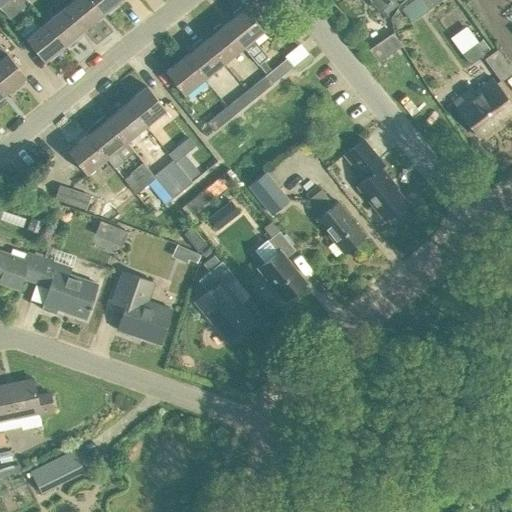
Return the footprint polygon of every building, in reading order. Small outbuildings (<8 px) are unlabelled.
[(91,0),(72,0),(65,6),(83,30),(103,14),(91,0)] [(91,0),(103,14),(120,0),(91,0)] [(371,0),(383,15),(398,4),(394,0),(371,0)] [(420,0),(427,9),(439,0),(420,0)] [(65,6),(45,22),(64,45),(66,44),(69,45),(75,40),(74,37),(83,30),(65,6)] [(235,15),(224,23),(243,47),(244,47),(257,64),(266,58),(252,40),(263,31),(245,7),(242,9),(241,7),(234,12),(235,15)] [(64,45),(45,22),(25,38),(44,62),(64,45)] [(224,23),(205,39),(224,63),(243,47),(224,23)] [(390,34),(369,49),(377,62),(378,62),(399,47),(402,46),(395,36),(393,33),(390,34)] [(204,79),(224,63),(205,39),(185,55),(204,79)] [(489,49),(482,40),(462,54),(469,65),(485,54),(483,53),(489,49)] [(500,81),(511,72),(511,71),(497,50),(484,59),(500,81)] [(0,58),(0,86),(5,93),(26,77),(7,53),(0,58)] [(204,79),(185,55),(165,71),(184,95),(204,79)] [(265,76),(272,84),(292,68),(285,60),(265,76)] [(247,91),(254,99),(272,84),(265,76),(247,91)] [(511,105),(492,78),(474,92),(471,88),(452,101),(454,103),(453,104),(479,137),(511,113),(511,105)] [(127,102),(145,126),(166,110),(147,86),(127,102)] [(228,107),(235,115),(254,99),(247,91),(228,107)] [(127,102),(107,118),(126,142),(145,126),(127,102)] [(235,115),(228,107),(205,124),(213,133),(235,115)] [(107,118),(87,134),(106,158),(107,157),(114,166),(123,159),(116,150),(126,142),(107,118)] [(106,158),(87,134),(67,150),(86,174),(106,158)] [(385,164),(364,138),(345,154),(365,179),(356,186),(384,220),(387,217),(391,221),(402,212),(398,208),(406,201),(390,182),(392,181),(381,168),(385,164)] [(168,154),(175,163),(194,147),(187,139),(168,154)] [(190,162),(181,169),(190,180),(199,173),(190,162)] [(152,176),(154,179),(171,199),(183,189),(164,166),(152,176)] [(129,185),(137,194),(148,184),(154,179),(152,176),(148,171),(129,185)] [(265,174),(246,188),(270,217),(288,202),(265,174)] [(154,179),(148,184),(165,204),(171,199),(154,179)] [(58,185),(54,199),(85,209),(89,195),(58,185)] [(204,187),(186,202),(193,211),(212,196),(204,187)] [(333,204),(321,189),(307,200),(319,216),(315,219),(343,253),(365,235),(337,202),(333,204)] [(214,212),(207,218),(217,230),(224,224),(214,212)] [(26,229),(39,233),(44,219),(31,215),(26,229)] [(271,221),(263,228),(271,237),(279,231),(271,221)] [(114,227),(109,241),(121,246),(127,231),(114,227)] [(197,251),(206,244),(192,227),(183,233),(197,251)] [(294,250),(279,231),(271,237),(266,241),(276,253),(257,268),(284,301),(306,283),(285,258),(294,250)] [(22,278),(35,282),(43,258),(26,252),(24,259),(0,250),(0,282),(18,289),(22,278)] [(191,252),(188,259),(196,263),(199,256),(191,252)] [(210,270),(221,261),(215,253),(204,263),(210,270)] [(43,258),(35,282),(49,287),(41,309),(55,314),(57,308),(85,318),(97,284),(69,274),(71,268),(43,258)] [(221,261),(210,270),(198,280),(207,291),(195,301),(230,345),(256,323),(226,286),(236,279),(221,261)] [(154,282),(122,271),(109,308),(123,311),(117,329),(159,344),(171,309),(147,301),(154,282)] [(0,420),(38,413),(39,415),(53,413),(49,393),(36,396),(32,378),(0,384),(0,420)] [(29,471),(40,493),(84,472),(73,449),(29,471)]
